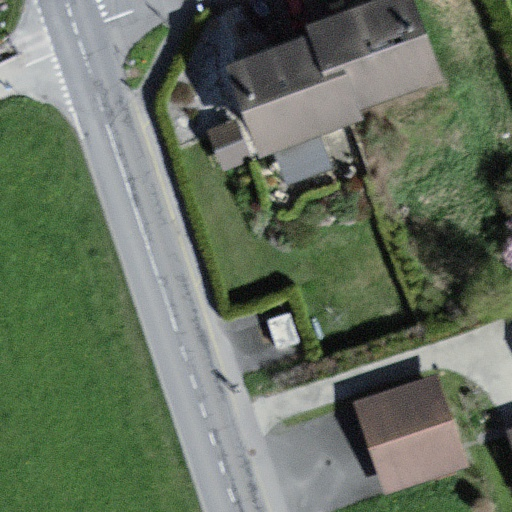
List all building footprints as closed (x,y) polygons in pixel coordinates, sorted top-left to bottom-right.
[(418,0),(401,0),(318,29),(321,38),(337,85),(355,79),(367,113),(448,85),(418,0)] [(337,85),(321,38),(242,66),(275,161),(372,127),(367,113),(355,79),(337,85)] [(244,128),(221,137),(233,170),(257,161),(244,128)] [(290,313),(271,319),(280,349),(300,343),(290,313)] [(445,379),(363,403),(389,494),(472,470),(445,379)]
